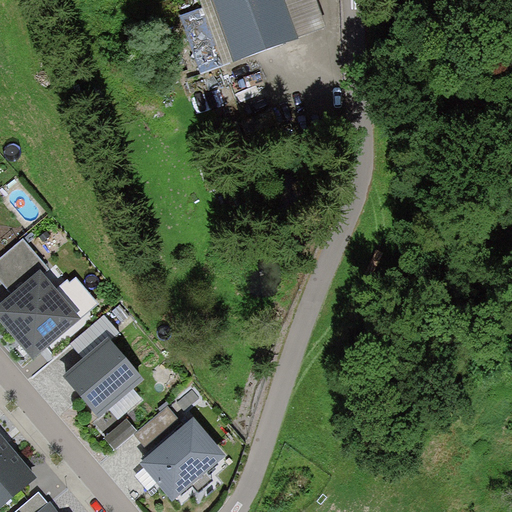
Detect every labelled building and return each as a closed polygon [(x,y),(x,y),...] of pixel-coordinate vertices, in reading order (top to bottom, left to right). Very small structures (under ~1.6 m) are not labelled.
[(210,0),(211,3),(176,15),(198,75),(325,29),(314,0),(210,0)] [(0,322),(28,360),(79,322),(40,271),(0,301),(0,322)] [(62,381),(96,419),(142,379),(108,341),(62,381)] [(192,422),(139,464),(172,505),(225,463),(192,422)] [(0,510),(36,481),(0,437),(0,510)]
